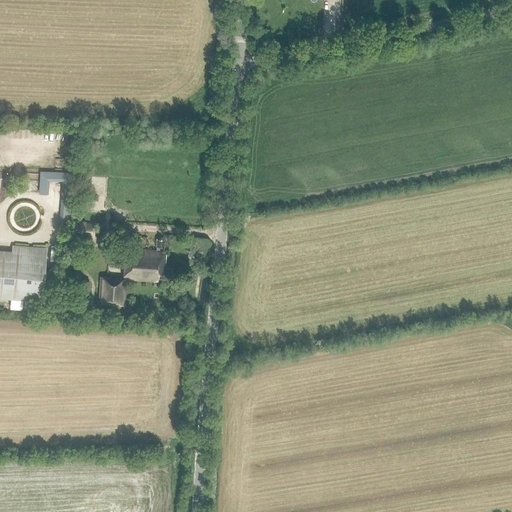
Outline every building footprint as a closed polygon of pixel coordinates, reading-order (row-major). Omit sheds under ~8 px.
[(62,182),(59,225),(72,226),(73,214),(71,213),(73,173),(40,170),(39,194),(48,195),(49,181),(62,182)] [(95,238),(96,224),(74,222),(73,236),(95,238)] [(13,253),(0,252),(0,297),(23,299),(22,310),(40,312),(41,301),(43,301),(47,250),(14,247),(13,253)] [(166,269),(167,252),(126,249),(124,279),(100,278),(98,304),(125,306),(126,284),(129,284),(130,280),(158,281),(158,279),(172,280),(172,269),(166,269)] [(89,296),(90,281),(81,281),(81,295),(89,296)] [(59,282),(58,299),(67,300),(68,283),(59,282)]
